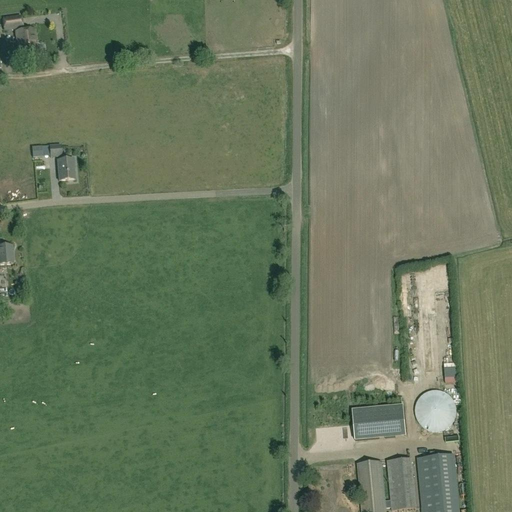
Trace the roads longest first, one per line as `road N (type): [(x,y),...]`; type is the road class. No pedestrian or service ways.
road 1 (unclassified): [(293,511),(293,187)]
road 2 (unknown): [(296,53),(0,79)]
road 3 (unclassified): [(85,194),(293,187)]
road 4 (unclassified): [(293,187),(297,0)]
